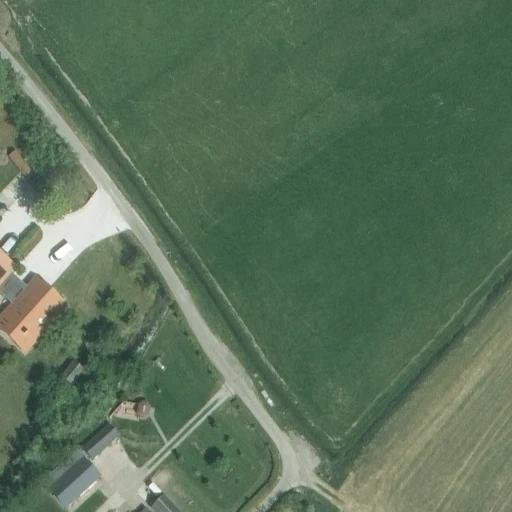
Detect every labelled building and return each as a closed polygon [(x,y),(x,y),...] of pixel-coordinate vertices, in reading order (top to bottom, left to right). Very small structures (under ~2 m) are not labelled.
[(37,170),(20,148),(15,152),(14,151),(6,158),(24,182),(33,175),(32,174),(37,170)] [(33,185),(47,199),(63,182),(49,168),(33,185)] [(87,311),(109,273),(120,279),(136,252),(103,233),(83,267),(70,259),(52,290),(87,311)] [(0,257),(0,287),(15,271),(0,257)] [(35,283),(0,322),(0,331),(17,347),(28,334),(35,340),(64,309),(35,283)] [(82,373),(70,363),(55,381),(67,391),(82,373)] [(137,406),(136,415),(139,420),(144,421),(148,418),(150,408),(147,404),(142,403),(137,406)] [(110,428),(83,449),(93,461),(120,440),(110,428)] [(76,453),(40,486),(63,511),(99,478),(76,453)] [(176,511),(162,497),(148,510),(149,511),(176,511)]
